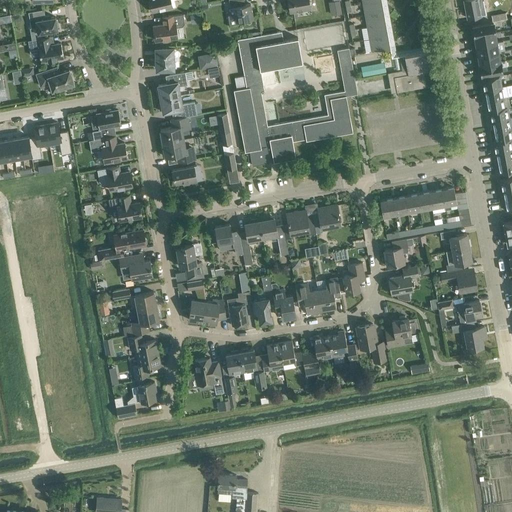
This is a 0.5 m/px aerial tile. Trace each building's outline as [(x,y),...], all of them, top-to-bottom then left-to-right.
[(149,0),(152,11),(173,6),(171,0),(149,0)] [(253,17),(251,3),(243,5),(242,0),(228,0),(231,14),(235,14),(236,21),(253,17)] [(291,0),(291,1),(289,1),(290,11),(312,7),(310,0),(291,0)] [(342,13),(339,0),(334,0),(328,1),(331,15),(342,13)] [(378,0),(363,3),(365,15),(384,11),(381,0),(378,0)] [(464,0),(468,18),(477,16),(481,15),(480,10),(485,9),(483,0),(464,0)] [(44,9),(28,11),(31,27),(37,26),(38,32),(45,31),(45,33),(52,32),(51,30),(58,29),(57,26),(59,26),(58,19),(56,19),(56,16),(48,17),(48,15),(45,15),(44,9)] [(192,14),(190,14),(191,24),(202,22),(200,13),(202,13),(201,11),(192,12),(192,14)] [(386,23),(384,11),(365,15),(367,26),(386,23)] [(182,26),(185,23),(184,14),(165,16),(166,24),(153,25),(155,40),(162,39),(165,41),(169,40),(170,38),(177,37),(176,27),(182,26)] [(472,25),(474,35),(495,32),(493,22),(472,25)] [(388,35),(386,23),(367,26),(369,38),(388,35)] [(237,89),(234,89),(245,151),(250,150),(252,164),(252,165),(253,165),(265,162),(269,162),(269,160),(274,160),(274,161),(275,161),(274,160),(295,156),(295,157),(296,157),(293,140),(306,137),(306,140),(307,140),(307,139),(352,131),(353,131),(347,101),(346,95),(350,95),(354,94),(357,93),(358,93),(351,54),(350,48),(349,49),(349,47),(339,49),(344,81),(346,91),(325,94),(329,115),(311,118),(280,123),(267,125),(261,91),(264,90),(264,86),(261,70),(262,70),(273,68),(279,67),(303,63),(300,47),(298,37),(283,40),(282,31),(277,32),(262,35),(238,39),(240,49),(241,55),(244,55),(247,72),(244,72),(245,75),(235,77),(237,89)] [(474,35),(476,45),(497,41),(495,32),(474,35)] [(390,47),(388,35),(369,38),(372,50),(390,47)] [(50,37),(50,36),(28,40),(30,49),(30,48),(32,55),(40,53),(41,61),(48,60),(49,61),(56,59),(56,58),(64,57),(61,42),(49,44),(48,37),(50,37)] [(478,55),(499,51),(497,41),(476,45),(478,55)] [(0,50),(9,49),(16,48),(15,42),(0,44),(0,50)] [(16,48),(9,49),(10,58),(18,57),(16,48)] [(157,68),(173,68),(172,48),(157,48),(157,59),(155,59),(155,66),(157,66),(157,68)] [(422,71),(437,68),(433,49),(419,52),(422,71)] [(478,55),(480,65),(500,61),(499,51),(478,55)] [(405,55),(408,74),(422,71),(419,52),(405,55)] [(199,56),(201,67),(217,65),(215,53),(199,56)] [(396,76),(408,74),(405,55),(399,56),(402,70),(395,71),(396,76)] [(362,66),(364,75),(387,70),(385,61),(362,66)] [(500,61),(480,65),(481,75),(502,71),(500,61)] [(60,72),(57,65),(36,72),(41,86),(50,82),(53,89),(74,82),(69,69),(60,72)] [(422,71),(425,86),(439,84),(437,69),(437,68),(422,71)] [(156,87),(156,89),(156,90),(156,92),(157,93),(157,95),(158,96),(160,95),(161,98),(180,95),(179,86),(188,84),(187,79),(193,78),(192,70),(185,71),(179,72),(169,74),(171,82),(167,83),(158,84),(159,87),(157,87),(156,87)] [(422,71),(408,74),(396,76),(394,76),(397,91),(425,86),(422,71)] [(500,75),(482,78),(484,89),(502,86),(500,75)] [(502,86),(484,89),(486,100),(508,96),(506,85),(502,86)] [(176,110),(177,117),(177,118),(188,116),(197,114),(195,101),(182,103),(180,95),(161,98),(161,101),(159,101),(159,103),(159,105),(159,106),(160,108),(160,110),(161,110),(161,109),(163,109),(163,112),(176,110)] [(486,100),(488,110),(507,106),(510,106),(508,96),(486,100)] [(507,106),(488,110),(490,110),(492,120),(509,117),(507,106)] [(99,127),(121,123),(120,118),(121,116),(120,112),(119,111),(118,109),(112,111),(111,110),(110,109),(106,109),(105,111),(105,112),(97,113),(99,127)] [(217,114),(220,132),(230,130),(227,112),(217,114)] [(161,143),(184,139),(181,125),(189,124),(188,116),(177,118),(177,117),(171,119),(172,127),(160,129),(161,135),(160,136),(161,143)] [(509,117),(492,120),(494,130),(511,127),(509,117)] [(47,124),(46,124),(50,143),(60,142),(61,151),(62,153),(71,152),(68,130),(60,132),(58,122),(47,124)] [(29,137),(28,137),(32,157),(32,159),(42,157),(42,156),(40,145),(49,143),(50,143),(46,124),(45,124),(34,126),(36,136),(29,137)] [(511,132),(511,127),(494,130),(495,140),(493,141),(494,141),(511,137),(511,132)] [(92,131),(94,139),(110,136),(108,128),(92,131)] [(232,142),(230,130),(220,132),(223,144),(232,142)] [(29,135),(20,137),(24,159),(32,157),(28,137),(29,137),(29,135)] [(110,136),(94,139),(89,140),(91,151),(102,149),(105,163),(117,160),(117,159),(127,158),(124,142),(115,144),(113,135),(110,136)] [(20,137),(11,138),(15,160),(24,159),(20,137)] [(511,137),(494,141),(495,151),(511,148),(511,142),(511,138),(511,137)] [(11,138),(3,140),(6,159),(6,161),(6,162),(15,160),(11,138)] [(186,149),(184,139),(161,143),(162,149),(164,150),(165,156),(177,154),(179,162),(189,160),(195,159),(193,148),(186,149)] [(511,148),(495,151),(497,162),(511,159),(511,148)] [(234,152),(224,153),(229,182),(239,180),(237,167),(234,152)] [(511,159),(497,162),(499,173),(511,170),(511,159)] [(40,173),(54,171),(53,164),(39,166),(40,173)] [(197,181),(195,171),(194,165),(172,169),(174,177),(175,177),(176,183),(183,182),(183,183),(197,181)] [(130,171),(120,173),(117,173),(115,166),(97,169),(99,181),(103,184),(109,183),(110,190),(117,188),(119,190),(123,189),(125,187),(132,185),(130,171)] [(511,176),(500,179),(502,189),(511,187),(511,176)] [(444,204),(445,209),(451,208),(450,203),(457,202),(454,186),(442,189),(444,204)] [(511,187),(502,189),(504,200),(511,198),(511,187)] [(444,204),(442,189),(429,191),(432,207),(444,204)] [(417,193),(420,209),(432,207),(429,191),(417,193)] [(405,195),(407,211),(420,209),(417,193),(405,195)] [(139,201),(131,203),(127,204),(125,195),(109,198),(111,210),(118,209),(120,220),(142,216),(139,201)] [(392,198),(395,213),(407,211),(405,195),(392,198)] [(383,215),(395,213),(392,198),(380,200),(383,215)] [(92,204),(84,205),(85,213),(93,212),(92,204)] [(312,214),(315,232),(322,231),(321,225),(339,222),(340,224),(337,204),(325,206),(326,209),(319,210),(318,207),(319,213),(312,214)] [(315,232),(312,214),(307,215),(306,209),(305,210),(306,212),(299,214),(298,211),(287,213),(289,223),(283,224),(286,239),(291,238),(290,232),(309,229),(309,233),(315,232)] [(259,218),(263,237),(271,235),(272,240),(278,239),(281,254),(288,253),(288,250),(286,239),(283,224),(276,226),(274,217),(268,218),(268,216),(259,218)] [(239,232),(243,253),(245,264),(253,263),(249,243),(254,242),(253,238),(263,237),(259,218),(251,219),(251,221),(245,222),(246,230),(239,232)] [(236,254),(243,253),(239,232),(239,230),(231,231),(230,223),(215,226),(217,236),(220,249),(234,247),(236,254)] [(100,260),(101,259),(123,255),(122,248),(146,244),(146,242),(147,241),(146,237),(145,236),(143,228),(114,233),(116,246),(98,249),(100,260)] [(445,230),(440,231),(442,238),(445,238),(446,242),(451,241),(452,249),(452,250),(469,246),(467,233),(456,235),(455,229),(445,230)] [(424,235),(406,238),(392,241),(393,247),(385,249),(387,264),(404,261),(403,252),(407,252),(408,250),(407,245),(411,244),(413,242),(413,239),(416,238),(416,241),(420,241),(421,245),(426,244),(424,235)] [(318,243),(320,254),(328,252),(326,241),(318,243)] [(185,247),(177,248),(179,266),(185,265),(186,271),(188,278),(197,277),(203,276),(201,262),(197,262),(195,254),(203,253),(201,242),(194,243),(185,245),(185,247)] [(448,271),(454,270),(463,268),(461,262),(472,260),(469,246),(452,250),(452,249),(445,251),(448,263),(447,264),(448,271)] [(132,255),(119,257),(121,267),(122,271),(130,270),(132,277),(141,276),(142,278),(152,276),(151,274),(152,274),(151,265),(149,266),(148,259),(144,260),(134,262),(132,255)] [(101,259),(100,260),(90,261),(91,270),(103,268),(101,259)] [(343,276),(344,282),(346,291),(360,289),(358,276),(364,275),(362,262),(349,264),(351,274),(343,276)] [(392,293),(397,292),(398,296),(405,299),(409,299),(408,290),(413,289),(411,277),(418,275),(416,265),(403,268),(404,275),(389,277),(392,293)] [(454,270),(448,271),(440,272),(442,282),(451,280),(451,283),(457,282),(459,290),(477,287),(474,272),(455,276),(454,270)] [(272,288),(271,283),(269,274),(262,276),(264,290),(272,288)] [(317,289),(321,311),(332,309),(331,307),(336,306),(334,294),(340,293),(341,296),(338,276),(330,278),(330,280),(325,281),(326,287),(317,289)] [(189,289),(204,286),(203,278),(187,281),(189,289)] [(271,283),(272,288),(273,296),(275,306),(281,304),(283,318),(296,315),(292,294),(285,295),(284,288),(279,289),(278,285),(275,282),(271,283)] [(321,311),(317,289),(310,290),(309,284),(304,285),(303,283),(295,284),(299,304),(299,300),(304,299),(307,313),(321,311)] [(113,290),(114,299),(131,296),(129,287),(113,290)] [(249,322),(247,312),(245,303),(252,302),(249,290),(238,292),(239,297),(236,297),(237,304),(229,305),(232,325),(249,322)] [(138,309),(158,305),(157,298),(155,298),(154,291),(144,293),(135,294),(138,309)] [(272,319),(268,297),(253,300),(256,316),(259,315),(260,321),(272,319)] [(189,319),(203,321),(206,300),(202,299),(192,298),(189,319)] [(206,300),(203,321),(216,323),(217,318),(219,317),(219,318),(226,317),(224,307),(223,299),(220,299),(212,298),(212,301),(206,300)] [(454,307),(452,299),(438,302),(439,310),(454,307)] [(466,322),(472,321),(476,320),(475,315),(482,314),(479,299),(457,303),(458,311),(463,310),(466,322)] [(158,305),(138,309),(140,322),(132,324),(123,326),(124,334),(149,330),(148,322),(159,320),(158,314),(160,312),(158,305)] [(386,329),(385,330),(388,346),(404,343),(413,341),(411,333),(414,332),(412,318),(408,319),(408,317),(407,316),(400,317),(399,319),(392,320),(394,331),(387,332),(386,329)] [(472,321),(466,322),(451,325),(453,332),(465,330),(468,348),(483,346),(480,333),(485,332),(484,326),(473,328),(472,321)] [(356,344),(357,350),(361,349),(361,347),(372,345),(374,361),(386,359),(385,351),(383,342),(377,343),(373,324),(358,326),(361,343),(356,344)] [(358,358),(357,350),(356,344),(347,345),(344,330),(338,331),(338,334),(330,336),(333,357),(349,354),(350,360),(358,358)] [(138,356),(158,352),(156,339),(142,342),(141,334),(128,337),(131,349),(136,348),(138,356)] [(333,357),(330,336),(322,337),(321,334),(313,336),(316,351),(302,353),(305,368),(319,365),(319,360),(333,357)] [(280,342),(283,362),(294,360),(295,366),(304,364),(301,351),(294,352),(292,340),(280,342)] [(262,358),(264,370),(264,371),(272,369),(273,370),(278,370),(279,368),(283,367),(282,362),(283,362),(280,342),(266,344),(269,357),(262,358)] [(254,348),(240,351),(244,371),(257,368),(254,348)] [(230,373),(244,371),(240,351),(226,353),(230,373)] [(160,365),(158,352),(138,356),(139,364),(134,365),(136,377),(138,376),(148,374),(147,367),(160,365)] [(220,370),(218,360),(205,362),(205,358),(205,357),(195,359),(197,370),(195,371),(195,373),(189,374),(187,388),(198,386),(198,384),(214,381),(216,393),(224,392),(220,370)] [(267,386),(264,371),(264,370),(254,372),(257,388),(267,386)] [(236,406),(233,390),(237,390),(234,375),(224,377),(230,407),(236,406)] [(141,401),(146,401),(156,399),(154,391),(156,390),(155,381),(145,383),(144,378),(137,379),(140,394),(136,395),(137,402),(141,401)] [(122,396),(114,397),(116,406),(123,404),(122,396)] [(118,417),(137,414),(135,402),(123,404),(116,406),(118,417)] [(219,473),(218,483),(217,492),(233,493),(233,488),(235,488),(235,487),(237,487),(235,511),(256,511),(258,492),(247,491),(248,479),(235,478),(236,474),(219,473)] [(97,511),(120,511),(121,508),(121,498),(97,496),(96,511),(97,511)]
